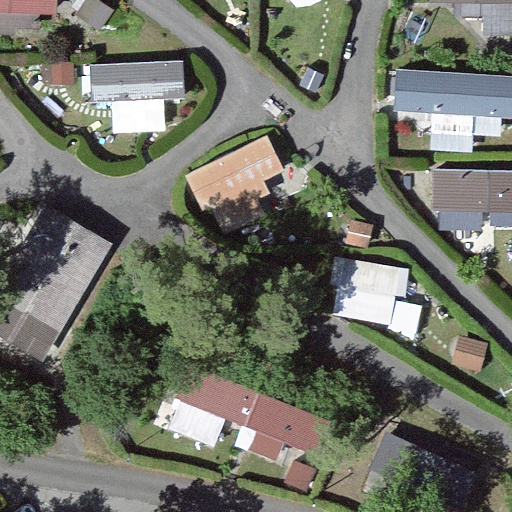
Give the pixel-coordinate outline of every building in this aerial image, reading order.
[(511,0),(495,0),(495,27),(511,27),(511,0)] [(174,89),(194,89),(194,53),(96,54),(97,92),(123,92),(124,123),(174,123),(174,89)] [(509,128),(509,107),(511,107),(511,62),(403,62),(404,103),(443,103),(443,128),(509,128)] [(194,165),(221,226),(311,186),(283,125),(194,165)] [(440,201),(511,203),(511,162),(441,160),(440,201)] [(0,294),(0,327),(64,354),(118,227),(43,194),(0,294)] [(511,221),(511,206),(454,206),(454,221),(511,221)] [(345,250),(338,312),(423,322),(430,260),(345,250)] [(169,421),(319,472),(342,407),(191,356),(169,421)]
